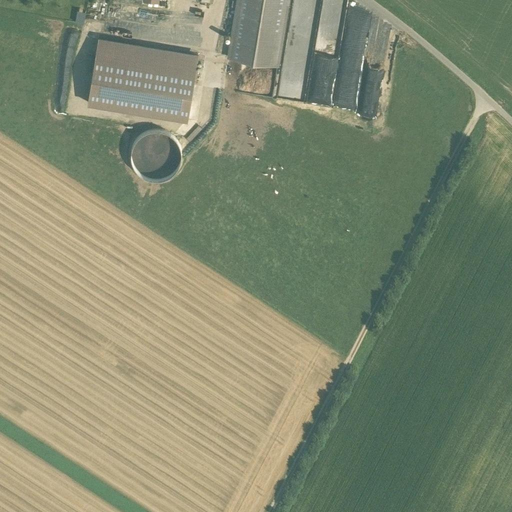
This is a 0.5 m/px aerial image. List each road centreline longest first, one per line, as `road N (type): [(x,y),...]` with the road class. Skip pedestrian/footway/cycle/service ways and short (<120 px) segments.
road 1 (track): [(494,109),(277,511)]
road 2 (track): [(494,109),(361,0)]
